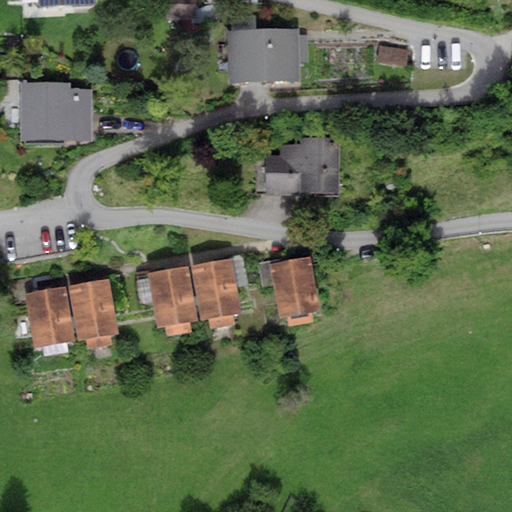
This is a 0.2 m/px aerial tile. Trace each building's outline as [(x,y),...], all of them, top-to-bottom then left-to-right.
[(94,0),(39,0),(40,13),(95,11),(94,0)] [(196,0),(166,0),(167,18),(198,16),(196,0)] [(295,34),(234,35),(234,78),(295,77),(295,60),(303,60),(302,38),(295,38),(295,34)] [(89,86),(21,87),(21,147),(89,147),(89,86)] [(306,150),(306,192),(339,191),(338,141),(306,141),(306,150)] [(266,193),(306,192),(306,150),(282,150),(283,164),(266,164),(266,193)] [(309,262),(272,267),(280,321),(317,315),(309,262)] [(233,264),(191,271),(199,324),(241,317),(233,264)] [(187,271),(150,278),(158,330),(195,323),(187,271)] [(109,284),(67,291),(75,344),(118,337),(109,284)] [(63,292),(26,298),(34,350),(72,344),(63,292)]
